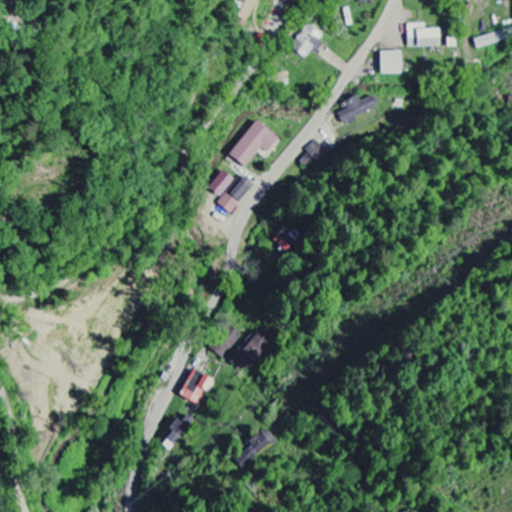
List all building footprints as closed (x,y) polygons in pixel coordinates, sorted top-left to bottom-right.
[(256,1),(253,0),(238,0),(228,22),(243,29),(256,1)] [(324,35),(307,24),(291,50),(309,61),(324,35)] [(407,25),(407,48),(438,48),(438,29),(425,30),(425,24),(407,25)] [(501,43),(497,32),(473,40),(476,51),(501,43)] [(400,75),(400,52),(378,52),(379,75),(400,75)] [(281,142),(255,121),(228,156),(244,169),(257,153),(266,160),(281,142)] [(208,190),(220,198),(234,180),(222,171),(208,190)] [(231,215),(253,186),(242,178),(235,187),(232,184),(217,205),(231,215)] [(237,340),(223,332),(211,351),(225,360),(237,340)] [(271,344),(255,332),(237,358),(252,370),(271,344)] [(181,399),(202,407),(213,380),(191,372),(181,399)] [(163,447),(174,453),(193,419),(173,408),(160,431),(170,436),(163,447)] [(275,441),(264,429),(248,444),(251,447),(235,461),(243,470),(275,441)]
